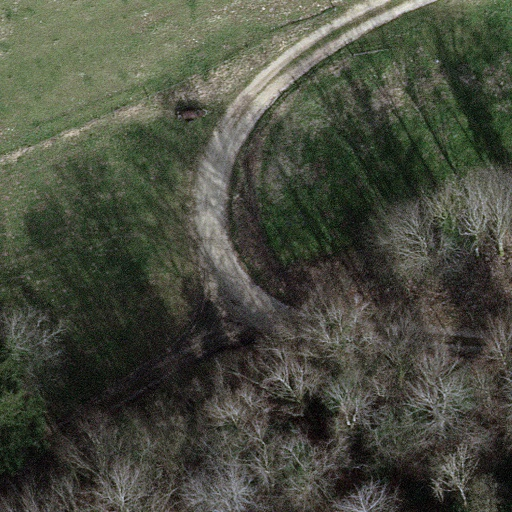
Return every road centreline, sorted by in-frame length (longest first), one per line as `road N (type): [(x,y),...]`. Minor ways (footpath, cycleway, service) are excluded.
road 1 (track): [(0,475),(256,298),(236,258),(228,214),(228,165),(244,124),(277,83),(332,38),(413,0)]
road 2 (track): [(511,342),(347,322),(256,298)]
